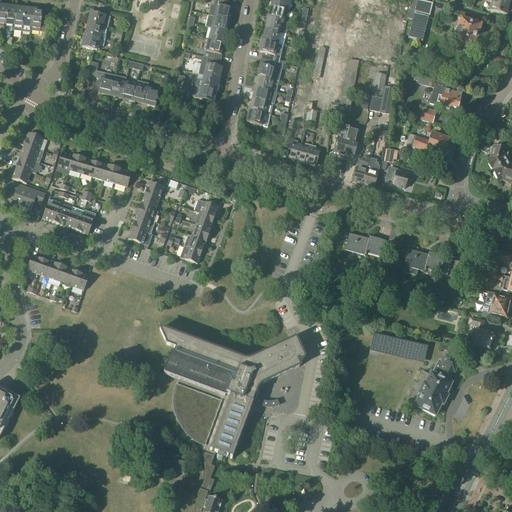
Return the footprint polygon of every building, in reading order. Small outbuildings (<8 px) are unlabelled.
[(214,6),(211,5),(208,17),(229,22),(232,10),(230,10),(232,4),(215,0),(214,6)] [(289,1),(284,0),(272,0),(271,9),(286,13),(289,1)] [(412,8),(416,9),(407,40),(422,43),(426,25),(427,26),(431,12),(433,5),(414,0),(412,8)] [(491,0),(489,12),(507,17),(510,4),(492,0),(491,0)] [(7,8),(4,32),(13,33),(14,27),(16,9),(7,8)] [(14,27),(13,33),(22,34),(22,28),(25,10),(16,9),(14,27)] [(286,13),(271,9),(268,20),(289,25),(284,23),(286,13)] [(22,28),(22,34),(30,35),(31,32),(31,29),(33,11),(25,10),(22,28)] [(33,11),(31,29),(31,32),(46,34),(48,17),(42,17),(42,12),(33,11)] [(105,18),(90,14),(87,26),(107,31),(110,19),(105,18)] [(205,28),(211,30),(226,34),(229,22),(208,17),(205,28)] [(265,31),(281,35),(286,36),(289,25),(268,20),(265,31)] [(451,43),(454,44),(454,46),(473,51),(480,26),(461,21),(460,22),(457,22),(455,30),(456,30),(455,35),(453,35),(451,43)] [(85,37),(102,41),(102,42),(105,42),(107,31),(87,26),(85,37)] [(226,34),(211,30),(208,41),(223,45),(226,34)] [(281,35),(265,31),(262,43),(278,47),(281,35)] [(102,41),(85,37),(82,49),(97,52),(98,47),(101,47),(102,42),(102,41)] [(223,45),(208,41),(204,59),(220,63),(222,56),(221,56),(223,45)] [(259,54),(262,55),(261,61),(278,65),(278,64),(279,58),(275,57),(278,47),(262,43),(259,54)] [(319,81),(325,50),(319,49),(313,80),(319,81)] [(197,76),(204,78),(204,77),(219,81),(222,69),(219,68),(220,63),(204,59),(202,58),(197,76)] [(259,66),(261,66),(257,79),(278,84),(283,66),(278,64),(278,65),(261,61),(259,66)] [(339,105),(350,107),(352,99),(358,63),(347,61),(339,105)] [(96,75),(97,73),(96,73),(98,65),(90,63),(85,84),(93,86),(96,75)] [(92,91),(98,93),(98,95),(109,97),(113,81),(114,81),(115,77),(97,73),(96,75),(93,86),(92,91)] [(376,75),(372,97),(382,99),(386,77),(376,75)] [(204,77),(204,78),(197,76),(197,81),(195,87),(201,89),(216,92),(219,81),(204,77)] [(124,85),(125,81),(125,80),(115,77),(114,81),(113,81),(109,97),(121,100),(124,85)] [(457,111),(461,96),(445,91),(446,86),(415,78),(414,82),(418,83),(417,85),(434,90),(430,105),(449,111),(450,109),(457,111)] [(255,90),(270,94),(271,94),(276,95),(278,84),(257,79),(255,90)] [(124,85),(121,100),(132,103),(135,88),(137,84),(125,81),(124,85)] [(132,103),(143,105),(147,90),(148,85),(137,82),(137,84),(135,88),(132,103)] [(201,89),(198,100),(213,104),(216,92),(201,89)] [(147,90),(143,105),(154,108),(157,97),(160,98),(161,94),(147,90)] [(270,94),(255,90),(252,101),(268,105),(270,94)] [(393,100),(395,93),(387,91),(385,98),(393,100)] [(371,98),(369,112),(387,116),(390,102),(371,98)] [(268,105),(252,101),(249,112),(265,116),(268,105)] [(303,124),(302,124),(301,128),(313,132),(315,127),(305,125),(315,126),(317,113),(311,112),(312,104),(307,104),(305,112),(307,112),(306,115),(304,114),(303,124)] [(420,122),(432,126),(436,113),(423,109),(420,122)] [(247,124),(262,128),(265,116),(249,112),(247,124)] [(302,116),(291,114),(288,130),(295,132),(297,124),(300,124),(302,116)] [(277,136),(284,138),(287,121),(280,120),(277,136)] [(337,141),(334,154),(343,157),(345,148),(348,148),(349,142),(346,141),(349,129),(346,129),(346,128),(345,128),(346,125),(336,125),(336,137),(337,137),(337,141)] [(343,157),(352,159),(351,159),(354,160),(361,132),(352,130),(346,128),(346,129),(349,129),(346,141),(349,142),(348,148),(345,148),(343,157)] [(412,149),(426,154),(427,150),(443,156),(449,140),(431,134),(428,142),(416,138),(409,136),(406,146),(412,148),(412,149)] [(43,140),(28,135),(24,147),(38,152),(43,140)] [(292,141),(291,144),(286,160),(296,163),(300,146),(297,145),(298,143),(292,141)] [(304,147),(300,146),(296,163),(305,165),(310,147),(305,145),(304,147)] [(20,158),(34,163),(38,152),(24,147),(20,158)] [(316,148),(310,147),(305,165),(315,168),(319,152),(315,151),(316,148)] [(510,163),(511,162),(511,159),(510,158),(511,153),(496,149),(492,161),(489,163),(494,172),(510,163)] [(385,151),(383,164),(393,166),(393,161),(395,161),(397,153),(385,151)] [(62,154),(57,169),(56,174),(67,177),(69,172),(73,158),(62,154)] [(73,158),(69,172),(81,176),(85,161),(86,162),(86,161),(73,157),(73,158)] [(16,169),(30,174),(35,176),(36,173),(39,174),(41,169),(38,168),(39,165),(34,163),(20,158),(16,169)] [(357,169),(353,182),(352,184),(363,187),(370,160),(364,158),(363,163),(359,162),(357,169)] [(377,162),(370,160),(363,187),(373,190),(378,175),(380,168),(378,167),(378,165),(376,164),(377,162)] [(96,165),(86,162),(85,161),(81,176),(92,179),(96,165)] [(511,162),(510,163),(494,172),(499,181),(502,180),(511,182),(511,162)] [(107,168),(96,165),(92,179),(103,183),(108,168),(107,168)] [(107,168),(108,168),(103,183),(115,186),(120,171),(120,172),(120,171),(107,167),(107,168)] [(30,174),(16,169),(12,181),(26,186),(30,174)] [(131,175),(120,172),(120,171),(115,186),(127,189),(131,175)] [(401,175),(396,173),(392,188),(404,191),(409,174),(402,172),(401,175)] [(7,194),(14,196),(11,205),(21,208),(28,190),(11,183),(7,194)] [(163,189),(149,184),(145,195),(159,200),(163,189)] [(45,196),(28,190),(21,208),(31,212),(34,203),(42,206),(45,196)] [(145,195),(141,206),(141,207),(155,212),(159,200),(145,195)] [(60,206),(49,201),(42,220),(54,224),(60,206)] [(199,216),(200,215),(214,220),(218,209),(204,204),(197,202),(193,214),(199,216)] [(71,209),(60,206),(54,224),(65,228),(70,214),(71,209)] [(135,219),(136,219),(154,225),(158,213),(155,212),(141,207),(141,206),(140,206),(135,219)] [(76,232),(88,237),(96,216),(84,212),(81,218),(76,232)] [(76,232),(81,218),(70,214),(65,228),(76,232)] [(199,216),(195,226),(209,231),(210,231),(214,220),(200,215),(199,216)] [(136,219),(132,230),(152,237),(152,236),(150,236),(154,225),(136,219)] [(191,238),(205,243),(205,244),(206,244),(210,231),(209,231),(195,226),(191,238)] [(132,230),(128,241),(142,246),(148,248),(152,237),(132,230)] [(365,256),(366,257),(367,255),(381,259),(385,243),(369,238),(369,241),(349,235),(345,252),(365,257),(365,256)] [(187,236),(183,248),(192,251),(201,254),(205,244),(205,243),(191,238),(187,236)] [(178,262),(182,263),(183,261),(197,266),(201,254),(192,251),(183,248),(178,262)] [(426,271),(440,275),(447,277),(451,260),(445,259),(429,254),(428,256),(409,251),(404,267),(403,267),(401,273),(416,277),(417,271),(424,273),(424,272),(425,273),(426,271)] [(511,279),(507,278),(511,279),(511,264),(511,260),(511,256),(500,253),(498,262),(506,264),(505,268),(511,269),(511,272),(511,273),(510,277),(511,278),(511,279)] [(32,258),(27,272),(38,276),(43,262),(32,258)] [(54,266),(43,262),(38,276),(49,280),(55,265),(54,265),(54,266)] [(55,265),(49,280),(61,284),(66,269),(55,265)] [(67,270),(66,269),(61,284),(72,288),(77,274),(67,270)] [(83,293),(89,278),(77,274),(72,288),(83,293)] [(492,274),(491,279),(506,283),(504,291),(511,293),(511,279),(507,278),(492,274)] [(442,293),(429,289),(423,302),(436,305),(442,293)] [(492,307),(510,310),(511,301),(511,300),(506,299),(488,295),(488,299),(486,306),(492,307)] [(336,319),(338,310),(316,305),(314,314),(336,319)] [(486,306),(484,305),(482,317),(488,318),(488,315),(508,319),(510,310),(492,307),(486,306)] [(477,347),(489,350),(488,351),(491,351),(494,342),(497,342),(499,340),(498,337),(496,335),(495,335),(484,332),(486,323),(470,319),(469,326),(476,327),(474,338),(470,337),(468,346),(476,348),(477,347)] [(218,511),(222,503),(219,502),(218,499),(216,499),(214,500),(208,498),(214,482),(210,480),(215,468),(211,467),(215,455),(217,455),(217,457),(216,460),(218,462),(220,462),(222,461),(223,460),(224,458),(232,461),(248,414),(256,393),(257,391),(258,389),(260,387),(262,386),(263,385),(299,368),(296,362),(298,361),(299,362),(300,362),(301,362),(302,362),(303,361),(303,360),(303,359),(295,341),(291,343),(252,361),(250,361),(248,362),(246,362),(244,362),(242,361),(159,330),(167,346),(175,349),(173,355),(171,354),(163,375),(178,381),(176,386),(175,386),(172,398),(172,406),(173,415),(176,424),(181,432),(187,439),(194,444),(203,449),(203,451),(203,454),(203,456),(205,473),(205,478),(204,483),(203,487),(200,491),(198,495),(197,500),(196,510),(195,511),(218,511)] [(369,350),(422,362),(425,347),(373,335),(369,350)] [(416,396),(418,397),(413,407),(435,418),(441,406),(443,407),(447,398),(445,397),(451,385),(448,383),(453,372),(454,373),(459,363),(455,361),(457,357),(449,353),(447,356),(445,355),(441,362),(438,360),(432,374),(430,373),(424,384),(423,383),(416,396)] [(0,437),(4,430),(0,428),(9,410),(13,412),(20,400),(7,394),(5,397),(0,394),(0,437)] [(123,440),(110,456),(131,473),(143,458),(123,440)] [(175,461),(172,473),(184,475),(186,463),(175,461)]
